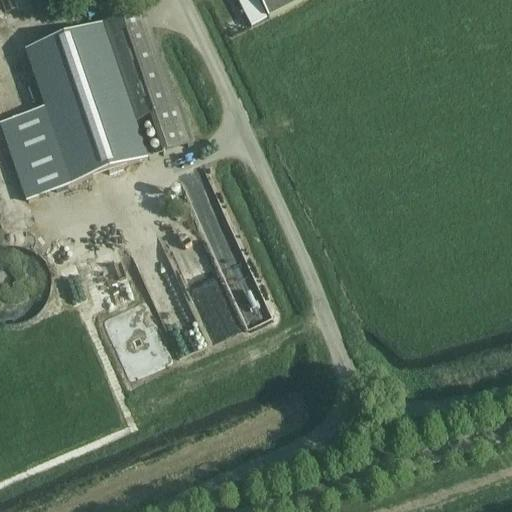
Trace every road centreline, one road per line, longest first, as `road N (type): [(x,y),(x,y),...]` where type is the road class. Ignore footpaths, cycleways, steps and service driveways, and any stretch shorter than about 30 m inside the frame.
road 1 (unclassified): [(357,398),(182,0)]
road 2 (unclassified): [(264,511),(511,432)]
road 3 (unclassified): [(357,398),(330,430),(155,511)]
road 4 (unclassified): [(511,390),(410,406),(357,398)]
